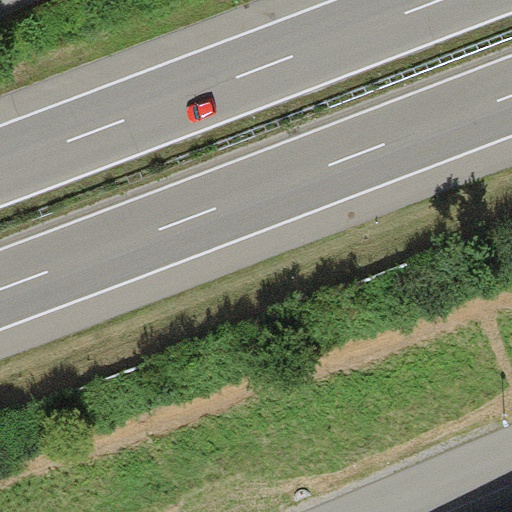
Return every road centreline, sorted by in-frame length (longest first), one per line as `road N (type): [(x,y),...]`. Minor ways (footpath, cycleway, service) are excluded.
road 1 (motorway): [(0,287),(511,94)]
road 2 (motorway): [(436,0),(0,165)]
road 3 (residential): [(374,511),(511,454)]
